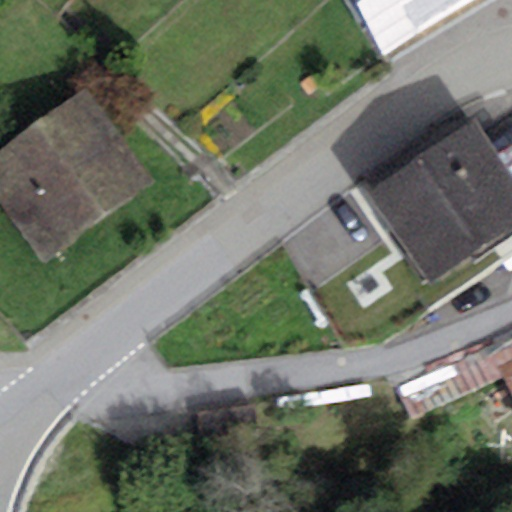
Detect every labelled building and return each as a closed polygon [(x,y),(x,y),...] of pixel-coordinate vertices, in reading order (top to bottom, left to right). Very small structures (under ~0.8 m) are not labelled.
[(347,0),(382,57),(475,0),(347,0)] [(0,206),(46,265),(153,182),(80,88),(0,150),(0,206)] [(431,285),(511,228),(511,178),(472,121),(367,194),(431,285)] [(511,336),(395,390),(410,421),(502,379),(497,368),(511,360),(511,336)] [(511,360),(497,368),(502,379),(511,398),(511,360)] [(257,409),(199,414),(202,450),(261,444),(257,409)]
